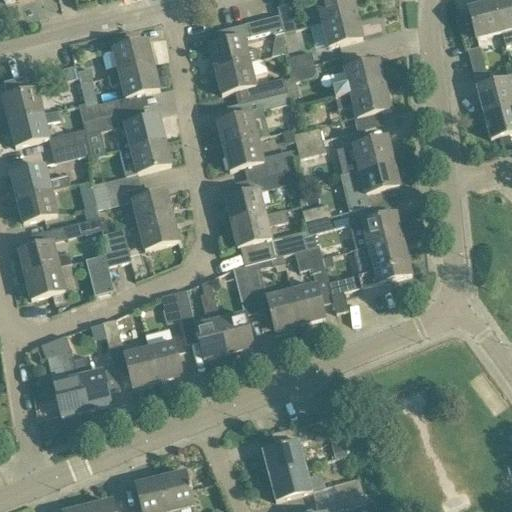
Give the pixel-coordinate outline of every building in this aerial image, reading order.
[(323,27),(357,19),(352,0),(325,0),(317,2),(323,27)] [(511,0),(494,5),(502,36),(511,33),(511,0)] [(477,43),(496,38),(502,36),(494,5),(469,12),(477,43)] [(284,37),(297,33),(290,8),(278,11),(280,19),(280,20),(284,37)] [(284,37),(280,20),(280,19),(245,28),(249,42),(271,36),(276,39),(284,37)] [(363,43),(357,19),(323,28),(329,52),(363,43)] [(244,41),(221,47),(213,49),(210,50),(216,75),(250,67),(260,64),(257,52),(247,55),(244,41)] [(120,78),(154,70),(147,45),(113,53),(120,78)] [(475,81),(487,78),(480,50),(468,53),(475,81)] [(311,56),(286,63),(289,74),(314,68),(311,56)] [(351,98),(385,90),(379,65),(345,74),(348,87),(334,90),(336,102),(351,98)] [(222,99),(256,91),(250,67),(216,75),(222,99)] [(314,68),(289,74),(291,83),(292,88),(296,87),(318,81),(314,68)] [(111,90),(122,88),(126,103),(160,94),(154,70),(120,78),(109,81),(111,90)] [(78,76),(76,71),(57,76),(61,93),(72,90),(71,85),(79,83),(78,76)] [(81,88),(94,85),(91,73),(78,76),(79,83),(81,88)] [(256,104),(288,96),(285,84),(260,90),(263,102),(256,104)] [(478,92),(484,118),(511,110),(511,85),(509,86),(509,84),(478,92)] [(94,85),(81,88),(85,108),(86,112),(93,110),(93,109),(99,108),(94,85)] [(391,114),(385,90),(351,98),(336,102),(339,114),(354,110),(357,123),(391,114)] [(9,127),(43,117),(37,94),(3,102),(9,127)] [(259,116),(290,108),(288,96),(256,104),(259,116)] [(79,109),(84,127),(118,118),(118,117),(123,115),(120,102),(99,108),(93,109),(93,110),(86,112),(85,108),(79,109)] [(511,110),(484,118),(491,143),(511,137),(511,110)] [(16,152),(35,147),(50,143),(46,129),(62,124),(60,113),(43,117),(9,127),(16,152)] [(87,140),(122,132),(118,118),(84,127),(87,140)] [(224,152),(257,143),(251,118),(217,127),(224,152)] [(129,145),(118,147),(120,156),(132,153),(165,145),(159,120),(140,125),(125,129),(129,145)] [(75,150),(87,147),(84,133),(71,136),(75,150)] [(297,150),(323,144),(320,133),(294,139),(297,150)] [(359,175),(394,166),(388,141),(353,150),(359,175)] [(230,176),(249,171),(263,168),(257,143),(224,152),(230,176)] [(300,164),(326,157),(323,144),(297,150),(300,164)] [(132,153),(120,156),(123,167),(135,165),(138,178),(152,175),(172,170),(165,145),(132,153)] [(78,161),(90,159),(87,147),(75,150),(78,161)] [(271,179),(296,173),(292,155),(266,161),(271,179)] [(394,166),(359,175),(359,176),(340,180),(350,216),(361,213),(370,211),(367,199),(400,191),(394,166)] [(49,184),(45,170),(11,179),(17,204),(51,195),(70,191),(68,180),(49,184)] [(296,173),(271,179),(261,181),(264,196),(300,187),(296,173)] [(123,182),(92,190),(95,202),(126,194),(123,182)] [(98,215),(129,207),(126,195),(136,192),(136,191),(126,194),(95,202),(97,210),(98,215)] [(225,203),(232,229),(266,220),(260,194),(225,203)] [(24,228),(43,223),(58,219),(51,195),(17,204),(24,228)] [(139,230),(173,221),(167,197),(133,205),(139,230)] [(305,227),(332,220),(329,209),(302,215),(305,227)] [(98,215),(97,210),(83,213),(86,225),(86,226),(100,222),(98,215)] [(364,226),(361,213),(350,216),(332,221),(332,220),(305,227),(307,235),(309,240),(304,242),(307,254),(319,251),(316,238),(350,230),(356,254),(402,242),(396,218),(364,226)] [(266,220),(232,229),(238,252),(271,243),(269,231),(288,227),(285,215),(266,220)] [(145,255),(179,246),(173,221),(139,230),(145,255)] [(101,226),(100,222),(86,226),(49,235),(52,247),(53,247),(103,234),(101,226)] [(131,266),(128,254),(123,234),(103,239),(106,252),(105,259),(108,271),(131,266)] [(309,240),(307,235),(271,243),(276,262),(283,260),(295,257),(307,254),(304,242),(309,240)] [(412,280),(402,242),(356,254),(356,255),(368,252),(374,276),(359,280),(362,292),(412,280)] [(53,247),(52,247),(19,255),(26,281),(60,272),(73,269),(70,257),(57,261),(53,247)] [(326,278),(319,251),(307,254),(295,257),(300,276),(312,273),(314,281),(326,278)] [(105,259),(85,264),(94,300),(114,295),(108,271),(105,259)] [(284,265),(283,260),(276,262),(257,266),(259,272),(284,265)] [(245,270),(234,273),(234,274),(240,296),(252,293),(245,270)] [(66,296),(60,272),(26,281),(32,304),(66,296)] [(320,304),(332,301),(332,299),(329,288),(326,278),(314,281),(316,289),(320,304)] [(332,299),(344,296),(358,293),(355,281),(329,288),(332,299)] [(211,285),(202,289),(205,298),(214,296),(211,285)] [(300,329),(325,323),(320,304),(316,289),(292,296),(300,329)] [(182,329),(195,326),(187,294),(175,297),(181,323),(182,329)] [(275,336),(300,329),(292,296),(267,302),(267,303),(275,336)] [(337,318),(349,315),(344,296),(332,299),(332,301),(337,318)] [(169,326),(181,323),(175,297),(162,301),(169,326)] [(204,364),(229,358),(218,315),(209,318),(211,326),(196,330),(204,364)] [(220,324),(218,315),(229,358),(254,352),(245,319),(245,318),(220,324)] [(110,352),(122,350),(116,324),(104,327),(110,352)] [(66,340),(41,350),(46,362),(60,356),(71,352),(66,340)] [(158,387),(182,381),(174,347),(150,353),(158,387)] [(133,393),(158,387),(150,353),(125,359),(133,393)] [(89,361),(74,365),(87,415),(111,409),(108,397),(121,394),(115,372),(103,375),(93,378),(89,361)] [(67,385),(53,388),(61,419),(62,422),(87,415),(74,365),(62,368),(67,385)] [(269,481),(306,471),(299,447),(311,444),(306,428),(291,432),(295,447),(262,455),(269,481)] [(344,444),(332,448),(336,461),(348,457),(344,444)] [(276,506),(295,501),(312,496),(306,471),(269,481),(276,506)] [(185,476),(160,483),(167,511),(184,511),(194,510),(190,495),(192,494),(191,490),(189,491),(185,476)] [(167,511),(160,483),(136,489),(141,511),(167,511)] [(337,501),(363,494),(360,483),(334,490),(337,501)] [(340,511),(349,511),(367,507),(363,494),(337,501),(340,511)]
